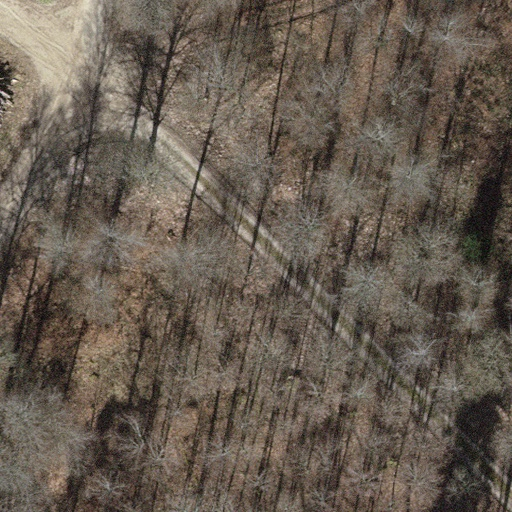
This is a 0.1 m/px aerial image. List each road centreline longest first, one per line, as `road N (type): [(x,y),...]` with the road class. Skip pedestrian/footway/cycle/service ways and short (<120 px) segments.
road 1 (track): [(129,0),(511,417)]
road 2 (track): [(0,186),(114,0)]
road 3 (track): [(312,0),(166,40),(208,0)]
